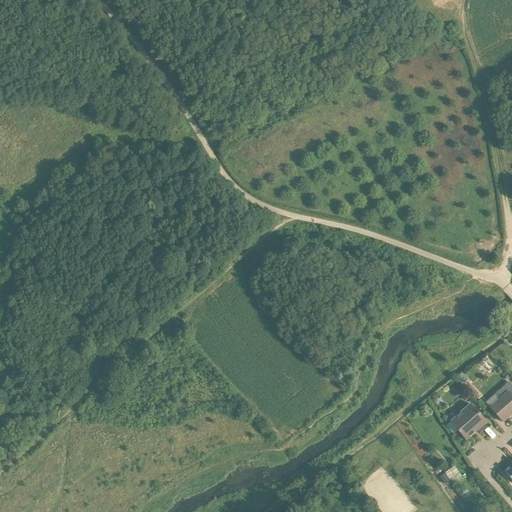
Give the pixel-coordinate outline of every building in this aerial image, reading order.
[(461,374),(459,378),(466,382),(468,378),(461,374)] [(511,386),(508,382),(485,403),(502,423),(511,414),(511,397),(511,386)] [(489,426),(470,405),(450,422),(458,431),(457,431),(466,441),(477,431),(480,434),(489,426)] [(445,470),(451,482),(462,476),(455,464),(445,470)] [(444,474),(439,477),(444,485),(449,481),(444,474)]
